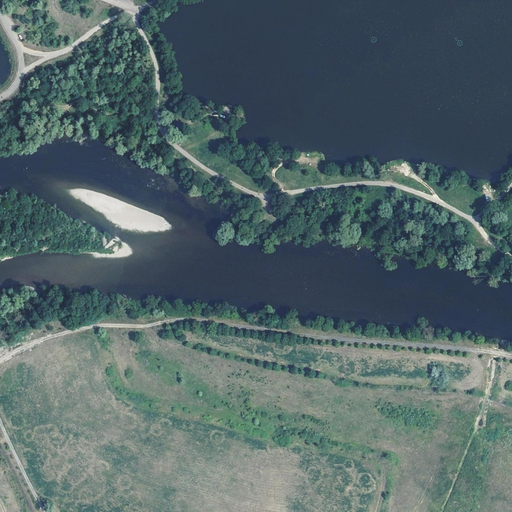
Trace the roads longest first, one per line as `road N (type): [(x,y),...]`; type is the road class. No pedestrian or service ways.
road 1 (track): [(511,356),(180,319),(93,324),(0,354)]
road 2 (unclassified): [(136,19),(154,57),(164,135),(212,174),(259,196),(387,184),(473,221),(511,184)]
